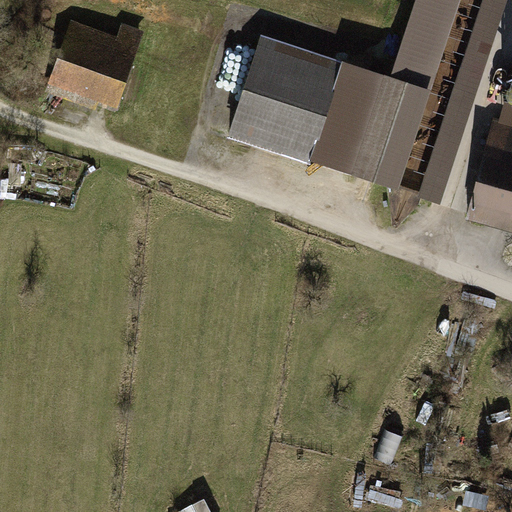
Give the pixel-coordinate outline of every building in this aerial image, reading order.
[(412,0),(357,168),(440,196),(504,0),(412,0)] [(123,35),(81,22),(60,87),(126,109),(151,34),(126,26),(123,35)] [(350,60),(269,34),(236,137),(317,163),(350,60)] [(511,122),(497,118),(469,211),(511,222),(511,122)] [(213,511),(207,499),(188,509),(189,511),(213,511)]
